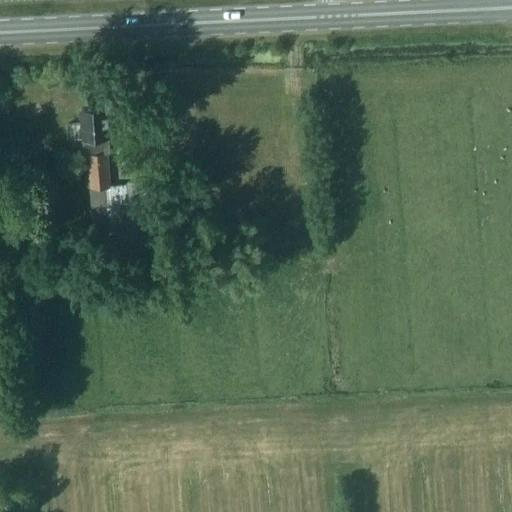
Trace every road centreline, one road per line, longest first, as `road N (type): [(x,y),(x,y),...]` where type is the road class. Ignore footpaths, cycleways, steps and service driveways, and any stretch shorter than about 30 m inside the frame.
road 1 (tertiary): [(0,32),(331,16)]
road 2 (tertiary): [(331,16),(506,8)]
